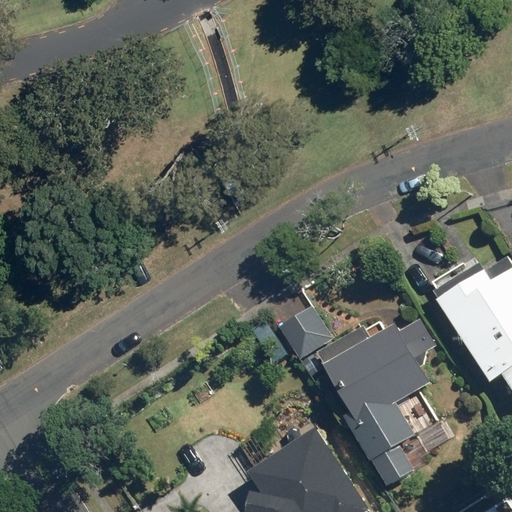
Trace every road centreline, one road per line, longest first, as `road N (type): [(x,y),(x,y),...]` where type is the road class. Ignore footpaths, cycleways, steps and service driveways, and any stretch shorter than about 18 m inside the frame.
road 1 (residential): [(0,414),(218,265),(400,171),(511,137)]
road 2 (unclassified): [(0,59),(42,53),(178,0)]
